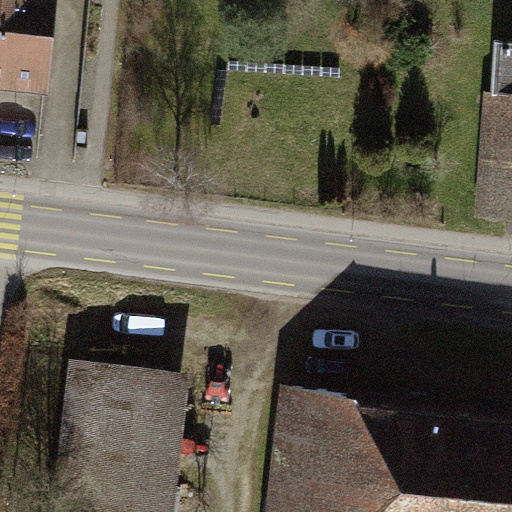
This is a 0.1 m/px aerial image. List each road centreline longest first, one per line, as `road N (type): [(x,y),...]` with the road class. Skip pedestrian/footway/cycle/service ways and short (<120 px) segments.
road 1 (secondary): [(0,217),(511,285)]
road 2 (unknown): [(312,259),(285,333),(245,374),(226,511)]
